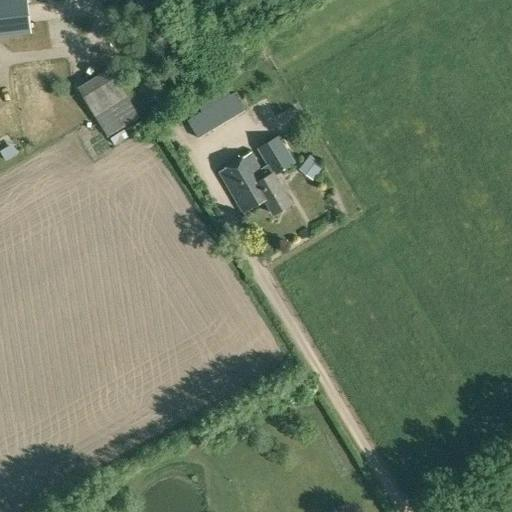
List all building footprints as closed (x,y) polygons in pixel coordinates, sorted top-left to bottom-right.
[(26,0),(0,0),(0,37),(31,34),(26,0)] [(107,136),(139,117),(109,69),(78,88),(107,136)] [(245,110),(228,83),(201,99),(207,109),(188,120),(198,138),(245,110)] [(264,126),(280,120),(273,100),(257,105),(264,126)] [(274,175),(294,163),(279,136),(258,149),(268,166),(261,170),(251,153),(219,172),(243,213),(265,200),(274,214),(292,204),(274,175)] [(310,155),(300,167),(314,178),(324,165),(310,155)]
